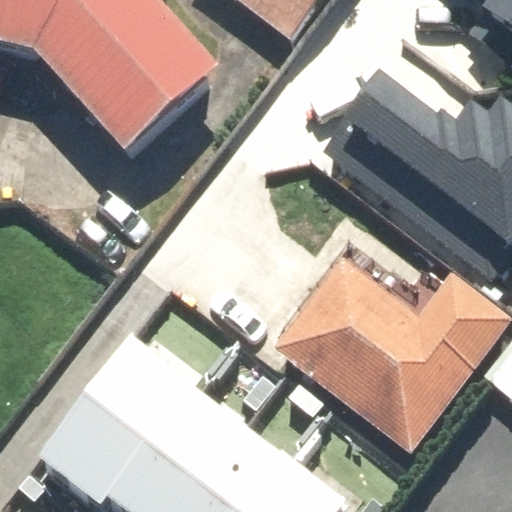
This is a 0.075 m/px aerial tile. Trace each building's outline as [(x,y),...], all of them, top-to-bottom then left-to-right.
[(118,174),(208,93),(122,0),(0,0),(0,68),(28,75),(118,174)] [(320,0),(219,0),(282,49),(320,0)] [(511,0),(426,0),(511,65),(511,0)] [(511,146),(473,119),(449,152),(376,95),(337,145),(501,272),(511,258),(511,146)] [(369,237),(271,362),(405,466),(503,341),(369,237)] [(146,337),(41,473),(91,511),(112,511),(114,510),(117,511),(367,511),(370,509),(146,337)] [(511,354),(481,386),(511,417),(511,354)]
